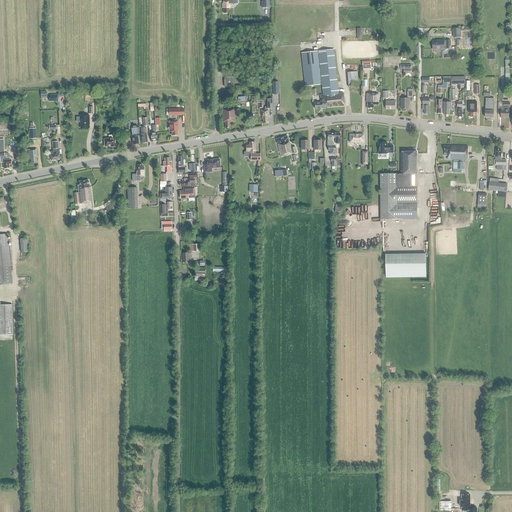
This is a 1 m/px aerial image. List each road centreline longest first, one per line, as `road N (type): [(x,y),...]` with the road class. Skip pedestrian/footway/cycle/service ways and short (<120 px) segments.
road 1 (unclassified): [(176,511),(175,148)]
road 2 (tertiary): [(217,140),(341,118),(511,135)]
road 3 (tertiary): [(0,182),(175,148)]
road 4 (residential): [(217,140),(215,0)]
road 5 (unknown): [(429,132),(434,212),(401,241)]
